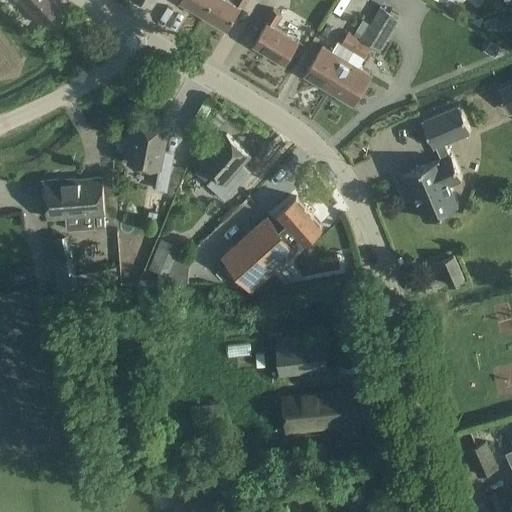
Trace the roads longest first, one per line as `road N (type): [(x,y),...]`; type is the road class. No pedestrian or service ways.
road 1 (tertiary): [(438,511),(386,272),(348,185),(293,128),(139,36)]
road 2 (unclassified): [(0,128),(111,65),(139,36)]
